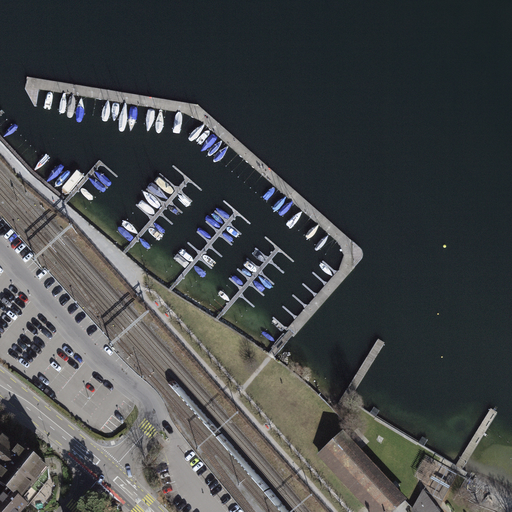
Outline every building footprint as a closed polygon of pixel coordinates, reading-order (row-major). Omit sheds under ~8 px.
[(368,511),(395,511),(404,504),(338,429),(314,451),(368,511)] [(0,470),(18,448),(0,434),(0,470)] [(21,444),(18,448),(0,470),(0,483),(8,490),(9,489),(27,505),(27,506),(44,485),(44,483),(45,482),(45,480),(44,480),(44,478),(42,475),(41,471),(39,469),(42,464),(27,452),(29,450),(21,444)] [(443,511),(425,486),(413,508),(415,511),(443,511)] [(0,511),(20,511),(27,505),(9,489),(8,490),(0,498),(0,511)]
